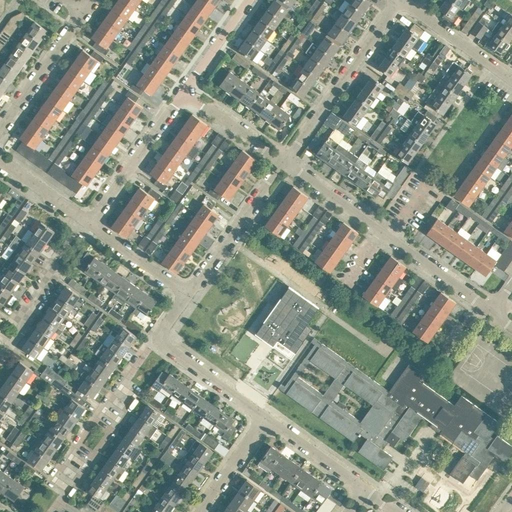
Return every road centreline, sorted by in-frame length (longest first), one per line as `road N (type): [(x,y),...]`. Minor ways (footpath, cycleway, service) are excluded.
road 1 (residential): [(282,162),(398,0)]
road 2 (residential): [(89,224),(183,92)]
road 3 (residential): [(187,293),(282,162)]
road 4 (residential): [(0,354),(83,219)]
road 5 (residential): [(0,126),(83,10)]
road 6 (residential): [(69,490),(139,392),(122,381)]
road 7 (residential): [(69,490),(53,479),(122,381)]
road 8 (residential): [(264,418),(158,339)]
road 9 (residential): [(510,78),(408,5)]
road 10 (residential): [(364,490),(264,418)]
road 11 (residential): [(282,162),(183,92)]
